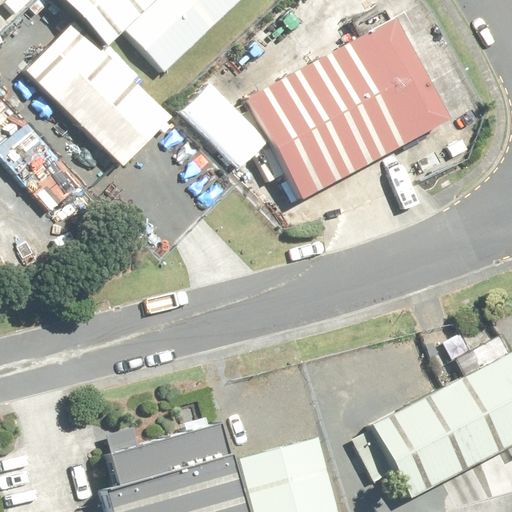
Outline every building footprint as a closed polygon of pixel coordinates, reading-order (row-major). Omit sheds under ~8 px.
[(129,0),(45,0),(85,42),(103,25),(129,0)] [(219,0),(129,0),(103,25),(145,70),(219,0)] [(142,123),(48,23),(6,63),(100,163),(142,123)] [(225,95),(276,199),(423,128),(371,23),(225,95)] [(42,188),(29,200),(54,226),(81,200),(21,137),(0,157),(0,169),(18,188),(31,176),(42,188)] [(349,427),(387,499),(511,433),(511,389),(492,352),(349,427)] [(86,511),(231,511),(206,420),(90,451),(100,487),(81,492),(86,511)] [(311,511),(292,438),(219,457),(234,511),(311,511)]
